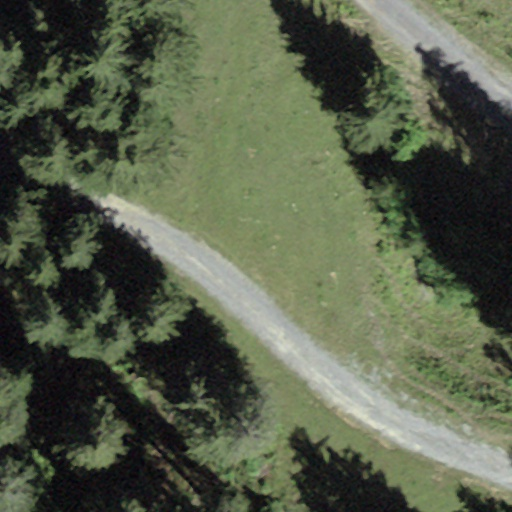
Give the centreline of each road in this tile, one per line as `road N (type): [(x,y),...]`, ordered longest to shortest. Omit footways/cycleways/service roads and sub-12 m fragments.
road 1 (track): [(0,157),(90,190),(183,247),(354,388),(443,447),(511,471)]
road 2 (track): [(380,0),(511,103)]
